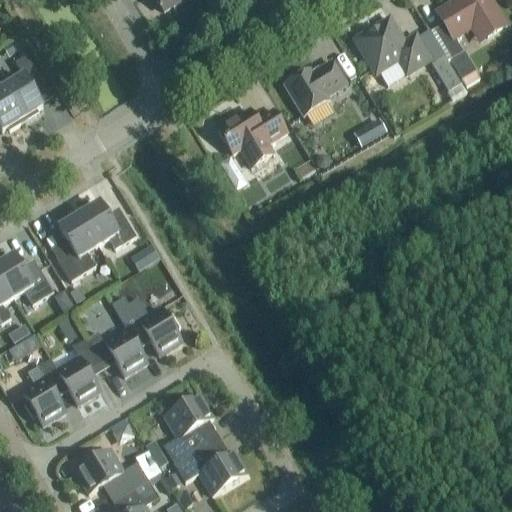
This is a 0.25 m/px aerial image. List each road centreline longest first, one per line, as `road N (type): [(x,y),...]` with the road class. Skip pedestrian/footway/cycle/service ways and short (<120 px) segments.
road 1 (residential): [(26,474),(219,357)]
road 2 (residential): [(0,205),(164,97)]
road 3 (residential): [(164,97),(326,0)]
